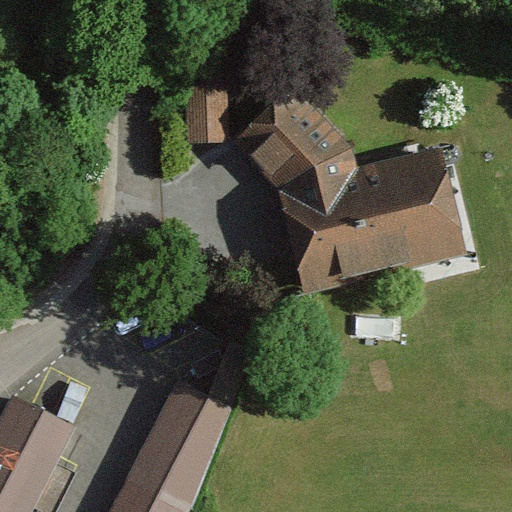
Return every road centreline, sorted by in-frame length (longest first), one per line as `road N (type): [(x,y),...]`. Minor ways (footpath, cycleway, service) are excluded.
road 1 (residential): [(144,0),(135,29),(133,171),(141,241),(76,320)]
road 2 (residential): [(76,320),(141,399),(81,511)]
